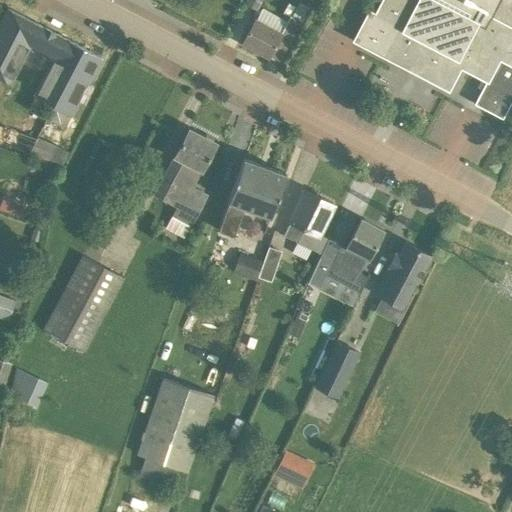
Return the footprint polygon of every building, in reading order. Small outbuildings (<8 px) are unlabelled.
[(256,9),(260,0),(246,0),(245,3),(256,9)] [(511,0),(382,0),(375,15),(397,27),(382,55),(411,70),(414,67),(421,71),(420,75),(449,90),(461,67),(486,80),(482,88),(474,103),(503,118),(511,100),(511,0)] [(38,92),(35,97),(54,106),(84,48),(8,9),(0,24),(0,78),(9,84),(30,44),(56,57),(38,92)] [(243,43),(279,63),(301,21),(291,16),(281,34),(255,20),(243,43)] [(101,57),(84,48),(54,106),(48,119),(65,127),(101,57)] [(177,207),(173,216),(164,232),(182,241),(191,225),(192,226),(208,195),(193,187),(202,171),(217,143),(189,128),(174,157),(175,157),(163,179),(164,180),(156,195),(177,207)] [(61,169),(70,152),(58,146),(37,139),(37,140),(27,158),(61,169)] [(243,208),(270,218),(286,174),(244,158),(228,200),(229,201),(218,230),(233,235),(243,208)] [(290,221),(283,235),(319,253),(327,238),(319,234),(333,204),(305,190),(289,220),(290,221)] [(20,216),(25,203),(4,196),(0,205),(0,210),(20,218),(20,216)] [(361,219),(346,247),(340,259),(347,263),(338,281),(353,289),(384,231),(361,219)] [(42,232),(34,230),(31,240),(39,243),(42,232)] [(376,293),(382,296),(402,307),(416,281),(417,282),(431,255),(406,242),(400,255),(396,253),(388,266),(390,267),(376,293)] [(267,247),(263,260),(257,278),(269,282),(280,251),(267,247)] [(255,283),(257,278),(263,260),(239,252),(232,275),(255,283)] [(83,351),(123,278),(82,256),(42,329),(83,351)] [(17,302),(0,295),(0,318),(10,322),(17,302)] [(247,346),(254,349),(257,340),(250,337),(247,346)] [(359,354),(337,343),(316,388),(337,399),(359,354)] [(0,359),(0,384),(4,386),(12,363),(0,359)] [(8,391),(39,403),(48,379),(17,367),(8,391)] [(213,395),(163,378),(136,453),(188,472),(213,395)] [(315,464),(287,450),(274,476),(303,490),(315,464)]
